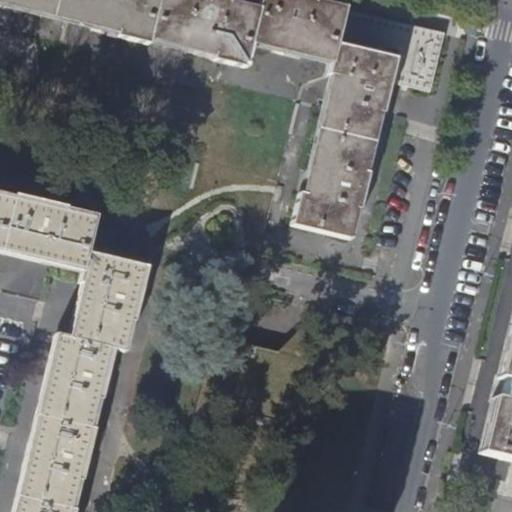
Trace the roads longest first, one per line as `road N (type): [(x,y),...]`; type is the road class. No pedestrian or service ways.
road 1 (unknown): [(445,317),(297,288),(260,264),(235,216),(221,154),(194,105),(174,88),(2,55)]
road 2 (residential): [(404,511),(511,0)]
